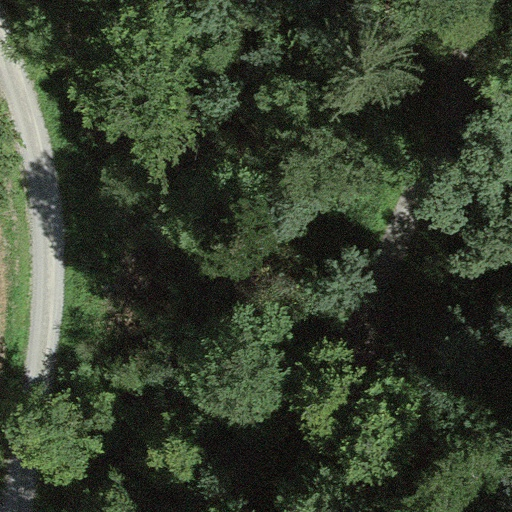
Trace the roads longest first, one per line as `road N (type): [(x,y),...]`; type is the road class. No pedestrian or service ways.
road 1 (track): [(295,511),(480,0)]
road 2 (track): [(13,511),(60,278),(25,112),(0,47)]
